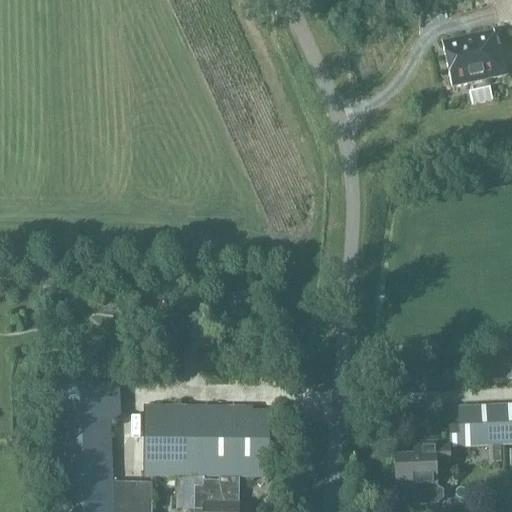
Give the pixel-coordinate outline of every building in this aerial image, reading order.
[(464,0),(449,3),(451,17),(475,12),(472,0),(464,0)] [(464,40),(442,44),(452,89),(507,77),(501,47),(497,48),(494,33),(471,38),(472,40),(465,42),(464,40)] [(511,339),(489,341),(491,384),(511,382),(511,339)] [(120,383),(52,384),(56,511),(112,511),(112,489),(111,423),(111,422),(121,422),(120,383)] [(459,427),(448,428),(449,440),(450,450),(489,448),(501,448),(506,447),(511,447),(511,405),(458,408),(459,424),(459,427)] [(218,480),(239,480),(269,481),(269,413),(254,413),(254,409),(144,408),(143,479),(177,480),(218,480)] [(415,486),(417,504),(439,503),(436,463),(451,462),(450,450),(449,440),(423,442),(424,455),(396,457),(398,487),(415,486)] [(501,448),(489,448),(489,463),(502,463),(501,448)] [(193,511),(239,511),(239,480),(218,480),(218,483),(202,483),(202,489),(194,489),(193,511)] [(151,511),(151,488),(112,489),(112,511),(151,511)]
